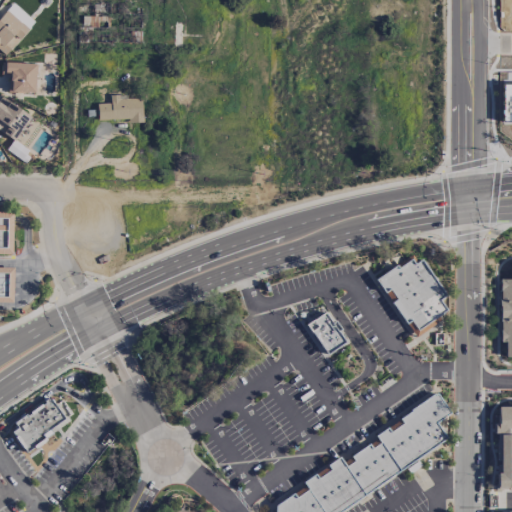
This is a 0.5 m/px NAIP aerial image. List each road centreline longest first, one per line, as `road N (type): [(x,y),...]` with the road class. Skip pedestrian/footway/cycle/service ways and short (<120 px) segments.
road 1 (primary): [(469,188),(258,233),(87,305)]
road 2 (primary): [(100,330),(289,253),(470,215)]
road 3 (residential): [(470,215),(467,511)]
road 4 (secondary): [(469,188),(459,0)]
road 5 (residential): [(94,318),(58,251),(47,190),(0,190)]
